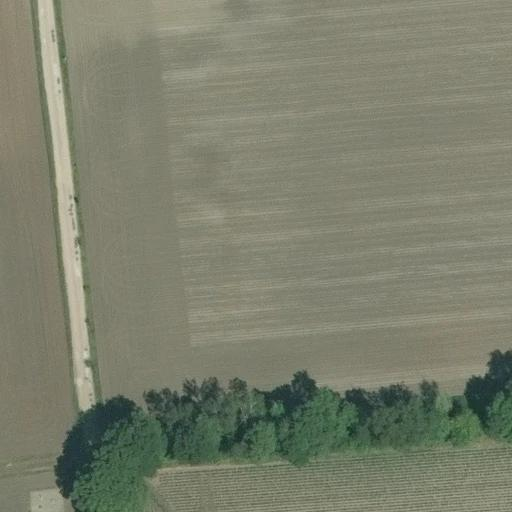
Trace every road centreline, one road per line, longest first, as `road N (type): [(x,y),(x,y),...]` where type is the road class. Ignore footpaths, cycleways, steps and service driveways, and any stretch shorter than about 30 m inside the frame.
road 1 (track): [(45,0),(107,511)]
road 2 (track): [(511,422),(102,464)]
